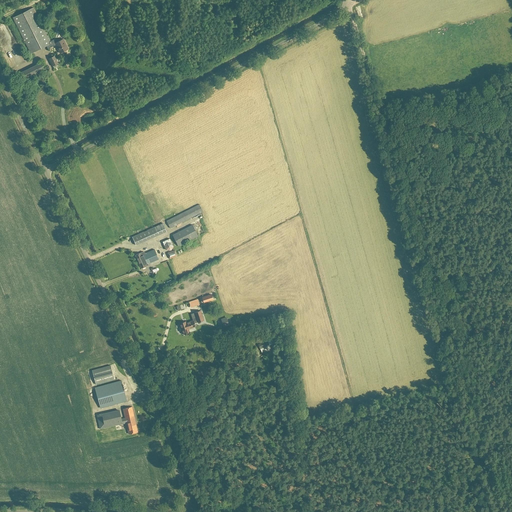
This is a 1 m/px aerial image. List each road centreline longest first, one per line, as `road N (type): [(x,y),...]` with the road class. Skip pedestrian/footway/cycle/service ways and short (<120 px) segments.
road 1 (track): [(490,511),(348,6)]
road 2 (unclassified): [(188,511),(146,375),(44,170)]
road 3 (unclassified): [(44,170),(348,6),(346,0)]
